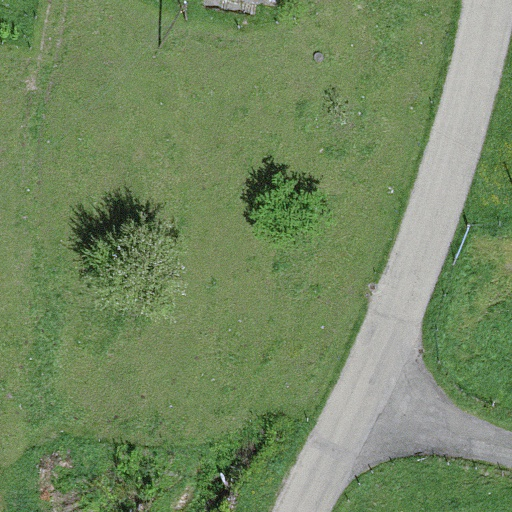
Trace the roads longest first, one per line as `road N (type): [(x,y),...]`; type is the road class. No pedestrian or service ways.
road 1 (tertiary): [(491,0),(420,253),(357,401)]
road 2 (unclassified): [(357,401),(511,450)]
road 3 (tertiary): [(357,401),(301,511)]
